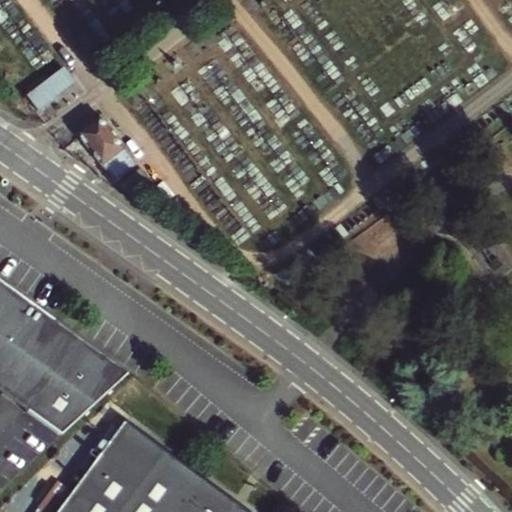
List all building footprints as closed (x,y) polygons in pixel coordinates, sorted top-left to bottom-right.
[(59,68),(37,86),(49,101),(72,83),(59,68)] [(100,117),(78,135),(116,180),(137,163),(100,117)] [(143,168),(134,176),(147,192),(155,184),(143,168)] [(0,280),(0,377),(34,403),(26,414),(61,439),(130,375),(0,280)] [(121,419),(115,427),(124,433),(130,425),(121,419)] [(116,443),(64,511),(245,511),(130,425),(124,433),(115,427),(108,437),(116,443)]
